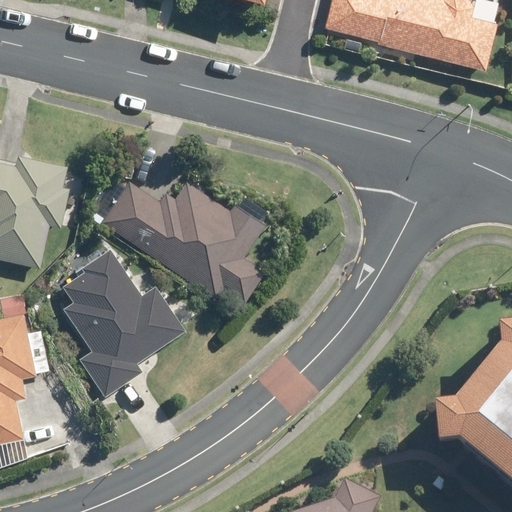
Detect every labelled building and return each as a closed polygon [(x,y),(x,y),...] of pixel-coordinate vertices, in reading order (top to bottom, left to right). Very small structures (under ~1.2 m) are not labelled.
[(204,0),(250,12),(253,0),(204,0)] [(328,0),(320,31),(481,74),(494,27),(467,20),(470,11),(463,0),(443,0),(440,2),(430,0),(328,0)] [(0,256),(47,266),(56,223),(68,225),(77,186),(70,185),(74,165),(23,154),(21,165),(0,160),(0,256)] [(133,179),(105,221),(223,297),(230,286),(253,300),(273,270),(251,256),(272,221),(241,202),(236,209),(192,181),(175,206),(133,179)] [(137,291),(107,249),(56,285),(66,300),(58,306),(88,349),(76,357),(103,395),(139,370),(134,363),(180,331),(147,284),(137,291)] [(0,444),(29,438),(21,399),(32,397),(28,378),(43,374),(30,313),(0,319),(0,444)] [(421,446),(439,446),(511,505),(511,333),(482,336),(483,355),(435,414),(419,415),(421,446)]
